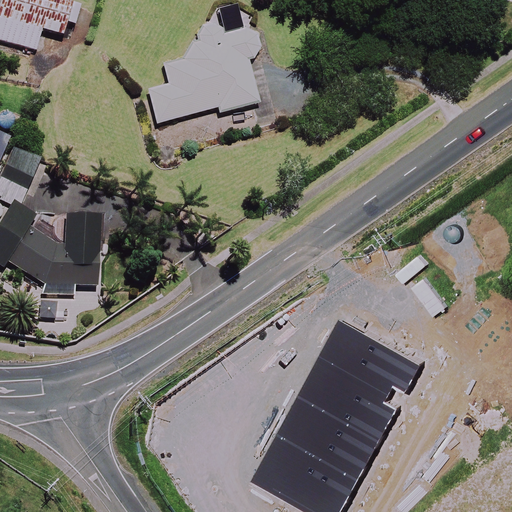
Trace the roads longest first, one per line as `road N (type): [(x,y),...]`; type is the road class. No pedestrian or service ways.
road 1 (unclassified): [(44,397),(103,380),(149,353),(511,99)]
road 2 (unclassified): [(44,397),(127,511)]
